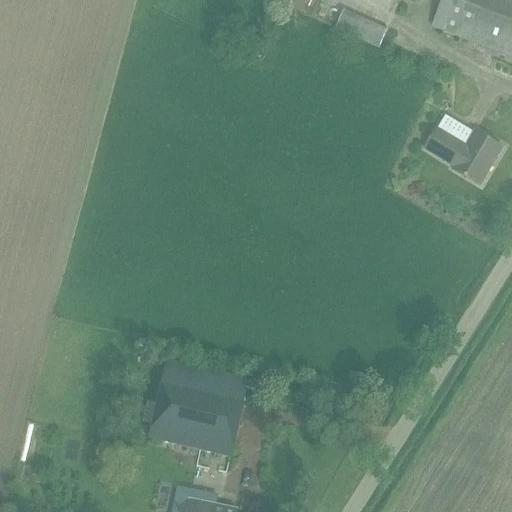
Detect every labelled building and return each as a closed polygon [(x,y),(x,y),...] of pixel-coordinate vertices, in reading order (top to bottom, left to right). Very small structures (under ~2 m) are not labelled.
[(306,0),(297,0),(289,15),(306,25),(317,6),(306,0)] [(511,1),(509,0),(450,0),(439,26),(511,55),(511,1)] [(343,13),(334,31),(378,51),(386,33),(343,13)] [(453,171),(480,187),(503,149),(446,115),(425,151),(454,168),(453,171)] [(148,440),(230,459),(248,381),(166,362),(148,440)] [(47,499),(51,486),(22,478),(19,491),(47,499)] [(220,499),(177,491),(172,511),(236,511),(218,508),(220,499)]
